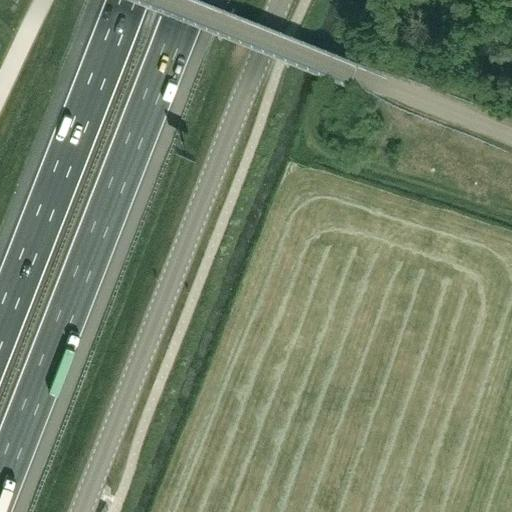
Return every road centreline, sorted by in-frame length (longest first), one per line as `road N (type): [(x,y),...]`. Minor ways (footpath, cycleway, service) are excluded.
road 1 (unclassified): [(80,511),(281,0)]
road 2 (motorway): [(0,492),(192,0)]
road 3 (unclassified): [(511,134),(163,0)]
road 4 (motorway): [(127,0),(0,326)]
